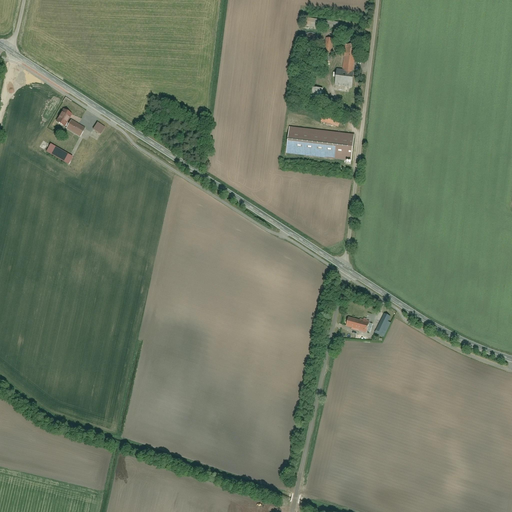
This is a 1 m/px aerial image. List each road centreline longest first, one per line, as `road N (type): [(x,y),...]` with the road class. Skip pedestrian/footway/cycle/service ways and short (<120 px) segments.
road 1 (tertiary): [(12,52),(342,267)]
road 2 (unclassified): [(377,0),(342,267)]
road 3 (unclassified): [(342,267),(291,511)]
road 4 (tertiary): [(342,267),(464,341),(511,357)]
